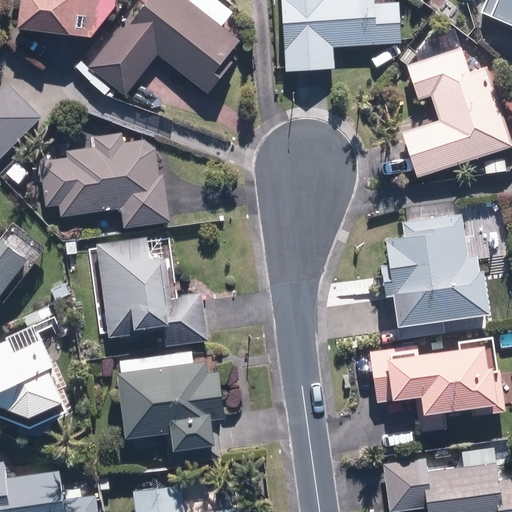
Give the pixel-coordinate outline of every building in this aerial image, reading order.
[(20,0),(17,27),(94,37),(116,7),(117,0),(20,0)] [(143,0),(91,69),(126,96),(159,53),(211,93),(233,64),(227,59),(240,42),(221,27),(233,11),(218,0),(143,0)] [(281,0),(283,71),(335,69),(334,48),(407,47),(406,2),(378,2),(377,0),(281,0)] [(511,0),(485,0),(480,12),(511,26),(511,0)] [(463,46),(408,62),(420,100),(433,95),(441,123),(403,135),(416,177),(511,147),(511,137),(488,61),(469,67),(463,46)] [(0,162),(45,122),(14,87),(0,99),(0,162)] [(57,204),(59,218),(119,210),(122,231),(175,224),(163,138),(129,142),(128,130),(91,135),(93,143),(67,147),(68,155),(39,159),(46,206),(57,204)] [(392,299),(396,327),(489,311),(480,253),(467,256),(465,243),(441,246),(436,214),(402,219),(405,237),(385,241),(391,274),(379,276),(383,300),(392,299)] [(0,292),(2,290),(10,296),(48,248),(14,221),(0,239),(0,292)] [(148,238),(97,242),(105,333),(161,328),(163,344),(208,340),(204,296),(167,299),(163,260),(150,261),(148,238)] [(17,355),(10,340),(0,344),(0,413),(2,418),(24,407),(31,422),(66,405),(50,371),(58,367),(46,341),(17,355)] [(116,360),(127,438),(170,431),(174,456),(218,449),(212,410),(228,408),(221,359),(192,364),(190,349),(116,360)] [(390,359),(393,402),(421,400),(422,411),(471,408),(472,418),(505,416),(502,367),(486,368),(485,352),(390,359)] [(386,464),(388,511),(426,509),(425,511),(511,511),(511,478),(499,479),(497,447),(460,449),(460,463),(431,465),(430,462),(386,464)] [(0,511),(103,511),(101,493),(65,498),(61,467),(12,474),(9,453),(0,454),(0,511)] [(243,511),(243,507),(209,511),(192,511),(188,478),(127,487),(130,511),(243,511)]
